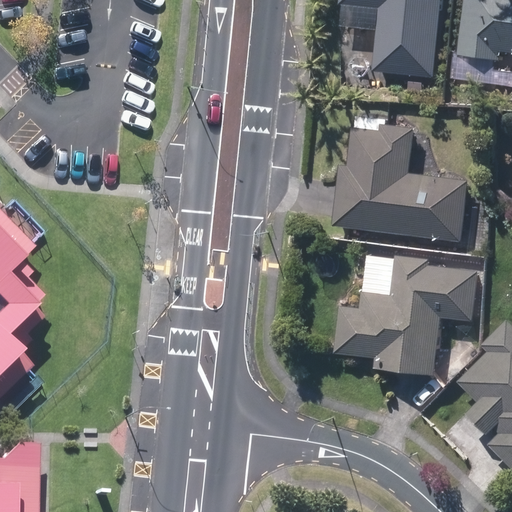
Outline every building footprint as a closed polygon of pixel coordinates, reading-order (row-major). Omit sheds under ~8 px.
[(379,68),(440,74),(447,0),(346,0),(346,1),(386,5),(379,68)] [(453,77),(511,85),(511,70),(498,68),(500,57),(504,58),(506,47),(511,47),(511,0),(469,0),(463,52),(457,51),(453,77)] [(412,92),(424,92),(425,81),(413,81),(412,92)] [(420,127),(391,122),(392,116),(364,112),(362,126),(360,126),(355,164),(346,162),(338,221),(466,238),(474,179),(414,171),(420,127)] [(0,395),(28,368),(15,356),(27,345),(20,337),(40,318),(29,307),(38,298),(20,280),(26,275),(18,266),(23,261),(21,259),(32,248),(0,215),(0,297),(10,308),(0,317),(0,395)] [(417,369),(440,371),(446,314),(479,318),(484,267),(434,263),(434,256),(402,253),(397,294),(387,293),(386,301),(369,300),(368,308),(346,305),(341,349),(382,352),(381,366),(417,369)] [(472,265),(488,266),(488,255),(473,254),(472,265)] [(491,313),(508,313),(508,300),(491,299),(491,313)] [(511,458),(511,319),(488,342),(495,349),(465,378),(484,398),(475,409),(494,429),(500,424),(505,430),(494,441),(511,458)] [(0,511),(36,511),(38,448),(18,447),(0,465),(0,511)]
